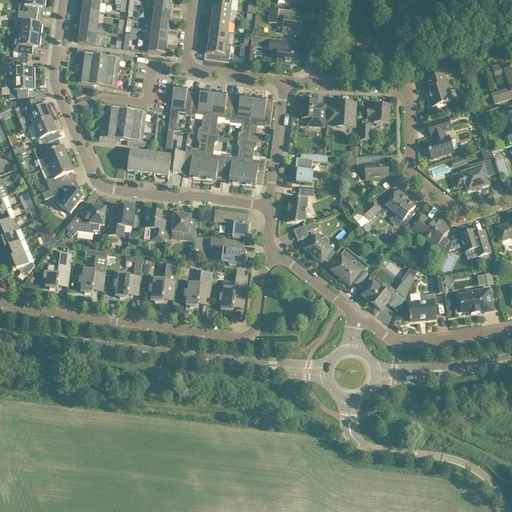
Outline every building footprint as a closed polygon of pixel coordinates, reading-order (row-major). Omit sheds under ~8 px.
[(45,7),(46,0),(25,0),(26,1),(20,2),(18,13),(37,16),(38,8),(42,9),(43,7),(45,7)] [(159,0),(155,0),(154,10),(171,12),(173,2),(159,0)] [(214,0),(213,9),(231,11),(232,0),(231,0),(214,0)] [(398,0),(402,8),(417,1),(416,0),(398,0)] [(82,12),(99,14),(101,3),(84,1),(82,12)] [(229,23),(231,11),(213,9),(212,20),(229,23)] [(291,12),(281,11),(270,9),(268,24),(283,26),(282,33),(290,34),(300,36),(302,20),(290,19),(291,12)] [(153,21),(170,23),(171,12),(154,10),(153,21)] [(99,14),(82,12),(81,22),(98,25),(99,14)] [(36,23),(37,16),(18,13),(17,25),(22,27),(21,34),(42,36),(43,26),(40,26),(40,24),(36,23)] [(235,23),(229,23),(212,20),(210,31),(228,34),(234,35),(235,23)] [(152,32),(168,34),(170,23),(153,21),(152,32)] [(80,33),(97,35),(98,25),(81,22),(80,33)] [(226,45),(228,34),(210,31),(209,43),(226,45)] [(150,42),(167,44),(168,34),(152,32),(150,42)] [(97,35),(80,33),(78,44),(95,46),(97,35)] [(40,47),(42,36),(21,34),(21,41),(15,41),(13,53),(32,55),(33,48),(37,49),(37,47),(40,47)] [(251,46),(251,48),(269,50),(269,55),(277,56),(276,64),(282,64),(289,65),(291,67),(293,66),(296,66),(297,63),(299,61),(297,59),(298,50),(295,49),(288,48),(289,42),(271,40),(253,37),(252,38),(251,46)] [(149,53),(166,56),(167,44),(150,42),(149,53)] [(226,45),(209,43),(206,61),(205,61),(205,60),(204,60),(204,61),(224,64),(229,64),(231,46),(226,45)] [(380,67),(380,51),(354,50),(354,66),(380,67)] [(81,64),(100,67),(101,57),(97,56),(82,54),(82,55),(81,64)] [(118,69),(120,60),(120,59),(109,58),(101,57),(100,67),(118,69)] [(5,71),(5,80),(6,80),(35,79),(35,69),(32,69),(32,67),(28,67),(28,60),(18,60),(13,60),(9,60),(9,71),(5,71)] [(511,67),(510,68),(508,63),(498,66),(501,75),(505,74),(510,90),(491,95),(494,105),(511,99),(511,67)] [(79,74),(98,77),(100,67),(81,64),(79,74)] [(98,77),(117,79),(118,69),(100,67),(98,77)] [(78,84),(97,87),(98,77),(79,74),(78,84)] [(429,89),(425,90),(427,95),(431,108),(446,103),(446,104),(448,103),(452,101),(443,74),(426,79),(429,89)] [(97,87),(116,89),(117,79),(98,77),(97,87)] [(33,90),(35,90),(35,79),(6,80),(6,89),(9,89),(9,100),(29,100),(28,92),(33,92),(33,90)] [(188,88),(184,88),(174,86),(170,117),(168,131),(174,132),(177,132),(179,133),(179,127),(177,124),(178,113),(186,114),(185,116),(190,117),(194,93),(187,92),(188,88)] [(214,92),(204,90),(201,90),(200,94),(194,93),(190,117),(195,118),(196,116),(203,117),(202,127),(199,130),(198,135),(208,136),(214,92)] [(227,93),(224,93),(214,92),(208,136),(218,137),(219,133),(217,130),(218,119),(225,119),(225,121),(230,122),(233,98),(227,97),(227,93)] [(254,97),(244,96),(240,95),(240,99),(233,98),(230,122),(235,123),(235,125),(242,126),(241,133),(238,135),(238,140),(248,141),(254,97)] [(267,98),(263,98),(254,97),(248,141),(258,143),(259,138),(256,135),(258,124),(265,125),(265,127),(270,127),(273,103),(266,102),(267,98)] [(317,102),(314,102),(310,97),(306,101),(303,101),(303,105),(298,108),(302,112),(302,119),(309,120),(309,127),(324,128),(325,115),(326,106),(317,105),(317,102)] [(45,106),(42,107),(40,100),(33,103),(19,109),(22,118),(24,119),(29,117),(34,127),(34,126),(51,119),(45,106)] [(355,104),(342,103),(334,103),(333,110),(329,110),(329,122),(335,122),(334,127),(344,127),(354,128),(355,114),(355,104)] [(368,107),(367,117),(367,121),(374,121),(374,123),(389,124),(390,106),(375,105),(375,107),(368,107)] [(511,106),(508,108),(502,110),(495,112),(498,119),(504,117),(508,115),(511,126),(511,106)] [(126,121),(127,111),(108,108),(107,119),(126,121)] [(145,123),(146,113),(127,111),(126,121),(145,123)] [(47,137),(57,133),(51,119),(34,126),(34,127),(37,135),(36,137),(40,147),(49,144),(47,137)] [(125,131),(126,121),(107,119),(106,129),(125,131)] [(445,132),(451,130),(448,119),(436,122),(427,125),(430,137),(433,136),(434,142),(429,143),(426,144),(428,149),(431,160),(441,156),(454,152),(453,150),(450,142),(449,137),(446,138),(445,132)] [(144,133),(145,123),(126,121),(125,131),(144,133)] [(361,141),(369,141),(369,126),(361,126),(361,141)] [(123,141),(125,131),(106,129),(105,138),(105,139),(115,140),(123,141)] [(142,143),(144,133),(125,131),(123,141),(128,141),(142,143)] [(174,132),(168,131),(166,149),(172,150),(174,132)] [(12,144),(19,142),(17,134),(10,136),(12,144)] [(202,181),(208,136),(198,135),(197,140),(200,143),(198,154),(191,153),(191,151),(186,150),(186,153),(183,174),(189,175),(189,179),(193,180),(202,181)] [(218,142),(218,137),(208,136),(202,181),(212,182),(216,183),(216,179),(223,179),(226,155),(221,155),(221,157),(213,156),(215,145),(218,142)] [(242,186),(248,141),(238,140),(237,145),(239,148),(238,159),(231,158),(231,156),(226,155),(223,179),(229,180),(229,184),(232,185),(242,186)] [(257,148),(258,143),(248,141),(242,186),(252,187),(255,188),(256,184),(263,185),(266,161),(261,160),(260,162),(253,161),(254,150),(257,148)] [(63,147),(56,150),(53,142),(49,144),(40,147),(33,150),(38,161),(42,171),(49,168),(68,160),(63,147)] [(18,145),(12,147),(16,158),(26,153),(24,147),(18,145)] [(360,157),(360,151),(360,148),(351,148),(351,157),(360,157)] [(130,151),(127,171),(137,173),(137,170),(141,171),(144,152),(130,151)] [(183,174),(186,153),(172,151),(171,156),(168,174),(168,177),(169,177),(169,172),(173,173),(183,174)] [(144,152),(141,171),(141,173),(150,174),(150,172),(155,172),(157,154),(144,152)] [(157,154),(155,172),(154,175),(164,176),(164,173),(168,174),(171,156),(157,154)] [(328,157),(312,155),(302,154),(300,161),(297,160),(295,177),(297,177),(296,182),(304,183),(311,184),(313,173),(311,173),(313,163),(327,165),(328,157)] [(365,180),(379,180),(389,179),(388,164),(374,165),(374,159),(384,158),(384,157),(356,159),(353,159),(353,166),(356,166),(356,169),(365,168),(365,180)] [(50,191),(66,184),(70,183),(67,175),(73,173),(68,160),(49,168),(52,175),(46,180),(50,191)] [(495,175),(492,166),(490,160),(468,167),(469,171),(461,173),(462,175),(453,178),(454,182),(461,188),(466,187),(468,192),(490,185),(487,178),(495,175)] [(434,177),(449,173),(447,165),(432,169),(434,177)] [(72,189),(69,190),(66,184),(50,191),(42,194),(45,201),(56,196),(59,205),(70,214),(80,203),(84,201),(83,198),(84,197),(82,196),(80,192),(78,193),(72,189)] [(315,191),(299,189),(299,196),(314,198),(315,191)] [(408,199),(403,195),(398,191),(391,198),(385,206),(404,221),(405,219),(409,222),(415,214),(412,212),(415,207),(406,200),(408,199)] [(20,197),(22,204),(31,200),(28,194),(20,197)] [(287,223),(297,224),(305,221),(308,200),(290,198),(289,206),(288,206),(288,211),(287,223)] [(31,200),(22,204),(25,210),(33,206),(31,200)] [(369,222),(369,221),(381,211),(373,202),(361,212),(353,218),(362,228),(369,222)] [(351,217),(359,212),(352,203),(345,208),(351,217)] [(66,230),(69,232),(67,235),(71,239),(74,236),(75,236),(78,232),(94,234),(94,231),(99,232),(100,226),(104,226),(106,208),(92,207),(91,214),(86,213),(85,221),(84,220),(77,215),(66,230)] [(133,216),(134,209),(119,207),(118,216),(112,216),(111,215),(108,235),(116,236),(123,237),(124,227),(132,228),(133,216)] [(0,225),(10,221),(6,210),(0,212),(0,225)] [(147,211),(145,229),(153,230),(151,242),(166,243),(169,222),(168,222),(167,225),(161,224),(162,213),(147,211)] [(248,216),(247,216),(215,212),(214,223),(227,224),(225,235),(233,236),(232,239),(240,240),(240,237),(248,238),(250,226),(243,225),(244,222),(247,223),(248,216)] [(191,217),(187,216),(175,215),(172,233),(173,233),(172,240),(180,241),(195,243),(195,238),(196,236),(196,231),(198,221),(191,220),(191,217)] [(423,216),(417,224),(412,229),(436,248),(444,238),(445,239),(447,235),(446,235),(449,232),(447,230),(448,229),(443,225),(442,226),(441,225),(441,224),(437,221),(437,222),(435,221),(433,224),(423,216)] [(511,218),(509,220),(511,223),(497,228),(501,242),(511,238),(511,218)] [(15,219),(10,221),(0,225),(0,237),(0,238),(15,232),(20,230),(15,219)] [(35,224),(37,230),(39,235),(41,234),(44,233),(42,228),(40,222),(35,224)] [(317,222),(304,227),(307,233),(319,228),(317,222)] [(477,234),(475,235),(474,231),(472,232),(459,236),(461,239),(452,242),(449,251),(463,247),(465,253),(475,250),(478,258),(491,253),(487,241),(484,232),(477,234)] [(2,242),(0,242),(0,243),(3,250),(5,249),(20,243),(15,232),(0,238),(1,240),(2,242)] [(308,237),(301,240),(305,250),(307,251),(310,254),(313,257),(312,258),(317,262),(318,261),(322,264),(325,260),(329,264),(332,260),(331,258),(335,253),(332,251),(327,246),(329,245),(329,243),(328,240),(326,239),(324,238),(321,239),(320,241),(315,237),(314,233),(308,235),(308,237)] [(41,247),(52,242),(49,237),(48,235),(42,237),(43,240),(45,245),(41,247)] [(203,239),(196,238),(195,249),(201,250),(203,239)] [(244,243),(224,241),(212,239),(211,247),(223,248),(222,262),(229,263),(229,266),(236,267),(236,264),(245,265),(246,253),(240,252),(240,250),(243,250),(244,243)] [(394,245),(389,240),(384,246),(390,250),(394,245)] [(52,242),(41,247),(42,247),(48,252),(48,253),(53,246),(52,242)] [(8,261),(24,254),(20,243),(5,249),(9,260),(8,260),(8,261)] [(68,288),(72,255),(73,249),(68,248),(67,255),(61,254),(59,267),(49,265),(48,273),(45,272),(44,280),(47,280),(46,288),(58,290),(58,283),(61,284),(61,287),(68,288)] [(356,263),(359,259),(346,249),(340,257),(342,258),(337,263),(331,271),(340,279),(341,283),(342,283),(343,283),(344,283),(345,284),(346,283),(350,286),(353,282),(359,287),(365,279),(368,275),(365,272),(362,270),(360,272),(355,268),(356,263)] [(106,266),(108,253),(97,252),(96,259),(94,271),(84,270),(83,277),(80,277),(79,284),(82,284),(81,293),(93,295),(94,288),(96,288),(96,291),(103,292),(105,273),(106,266)] [(29,265),(24,254),(8,261),(13,272),(19,270),(22,272),(21,273),(27,278),(35,266),(32,264),(29,265)] [(177,267),(178,262),(169,261),(168,265),(167,265),(165,280),(154,279),(153,287),(150,286),(149,293),(152,294),(151,302),(163,304),(164,297),(166,297),(166,300),(173,301),(175,282),(177,267)] [(138,297),(140,277),(141,274),(142,265),(135,264),(134,276),(119,274),(118,282),(115,282),(114,289),(117,289),(116,298),(128,299),(129,293),(131,293),(131,296),(138,297)] [(150,266),(142,265),(141,274),(149,275),(150,266)] [(432,265),(429,273),(436,276),(439,268),(432,265)] [(208,306),(212,274),(213,267),(206,266),(205,273),(201,272),(200,285),(189,283),(188,291),(185,291),(184,298),(187,298),(186,307),(198,308),(199,302),(202,302),(201,305),(208,306)] [(247,278),(242,277),(242,275),(244,276),(245,271),(237,270),(235,289),(224,288),(223,295),(220,295),(219,302),(222,303),(221,311),(233,313),(234,306),(237,306),(236,309),(243,310),(247,278)] [(369,288),(362,296),(381,311),(387,303),(398,312),(405,299),(405,298),(415,278),(410,273),(399,287),(396,290),(391,296),(382,288),(374,281),(369,288)] [(494,285),(491,274),(485,275),(487,286),(494,285)] [(433,278),(436,294),(444,293),(442,277),(433,278)] [(455,314),(456,315),(471,312),(471,315),(493,311),(489,290),(468,293),(468,295),(460,297),(461,305),(460,305),(459,306),(458,308),(457,309),(456,310),(456,312),(455,314)] [(434,301),(433,295),(420,296),(421,303),(409,304),(411,318),(409,318),(410,320),(411,320),(411,322),(419,322),(427,321),(436,320),(435,310),(434,301)]
